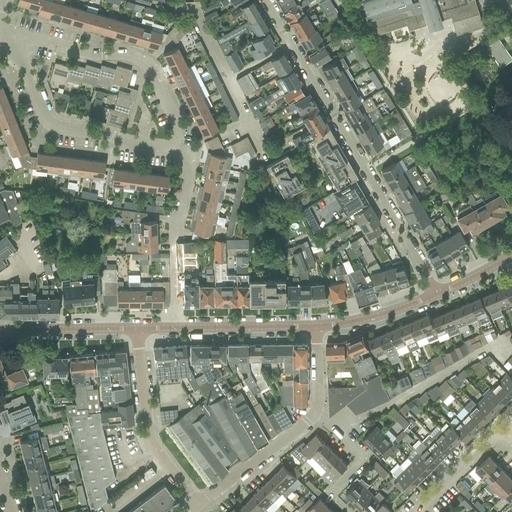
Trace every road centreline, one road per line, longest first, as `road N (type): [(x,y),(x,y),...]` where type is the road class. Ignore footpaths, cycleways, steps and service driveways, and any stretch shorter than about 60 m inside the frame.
road 1 (residential): [(435,295),(265,0)]
road 2 (residential): [(173,146),(177,125),(141,61),(33,38),(20,45)]
road 3 (residential): [(173,146),(128,145),(57,127),(43,117),(20,45)]
road 4 (residential): [(197,505),(149,444),(136,329)]
road 5 (tertiary): [(136,329),(314,327)]
road 6 (residential): [(197,505),(316,413)]
road 7 (tertiary): [(0,330),(136,329)]
road 8 (residential): [(418,511),(501,429),(511,439)]
road 9 (tertiary): [(314,327),(435,295)]
